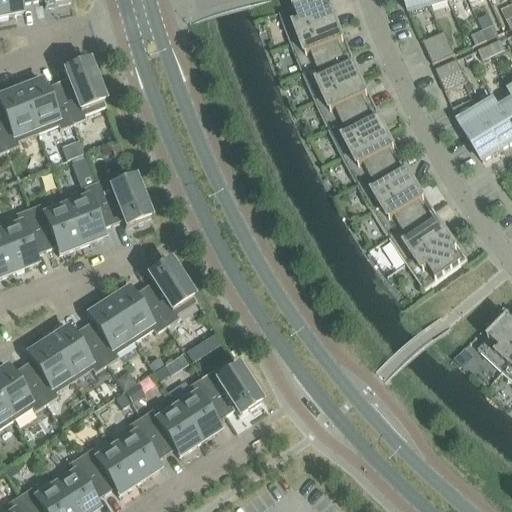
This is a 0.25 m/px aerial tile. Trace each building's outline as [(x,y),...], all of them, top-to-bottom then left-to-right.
[(0,0),(0,21),(14,19),(14,18),(22,16),(20,8),(32,6),(30,0),(0,0)] [(30,0),(32,6),(44,4),(45,11),(70,6),(68,0),(30,0)] [(328,0),(280,17),(291,48),(340,29),(329,0),(328,0)] [(430,10),(426,0),(404,0),(409,16),(430,10)] [(446,0),(426,0),(430,10),(448,5),(446,0)] [(291,48),(303,77),(351,57),(340,29),(291,48)] [(483,35),(487,44),(498,39),(494,30),(483,35)] [(472,40),(476,49),(487,44),(483,35),(472,40)] [(423,46),(428,57),(450,47),(445,36),(423,46)] [(501,45),(489,50),(494,59),(505,54),(501,45)] [(428,57),(433,68),(455,58),(450,47),(428,57)] [(478,55),(482,64),(494,59),(489,50),(478,55)] [(303,77),(315,105),(363,84),(351,57),(303,77)] [(435,74),(440,85),(462,75),(457,64),(435,74)] [(56,88),(73,129),(86,124),(84,120),(106,111),(88,66),(64,76),(67,83),(56,88)] [(462,75),(440,85),(445,96),(467,86),(462,75)] [(19,92),(37,138),(58,130),(59,134),(73,129),(56,88),(45,92),(42,84),(35,87),(34,87),(19,92)] [(315,105),(328,134),(375,111),(363,84),(315,105)] [(0,141),(6,156),(19,150),(17,146),(37,138),(19,92),(0,100),(0,141)] [(493,105),(511,135),(511,98),(510,95),(509,95),(511,100),(511,105),(499,113),(494,104),(493,105)] [(511,135),(493,105),(477,115),(501,154),(511,146),(511,135)] [(328,134),(342,162),(389,137),(375,111),(328,134)] [(501,154),(477,115),(459,126),(483,165),(501,154)] [(342,162),(357,189),(403,163),(389,137),(342,162)] [(357,189),(373,216),(418,189),(403,163),(357,189)] [(95,187),(112,229),(123,225),(126,232),(149,223),(132,178),(110,186),(109,182),(95,187)] [(64,205),(82,251),(97,245),(96,244),(104,241),(101,233),(112,229),(95,187),(82,192),(84,197),(64,205)] [(373,216),(389,242),(433,214),(418,189),(373,216)] [(42,208),(29,214),(45,255),(55,251),(59,260),(82,251),(64,205),(43,213),(42,208)] [(0,229),(0,239),(15,277),(30,271),(29,270),(37,267),(34,260),(45,255),(29,214),(15,219),(17,223),(0,229)] [(389,242),(406,268),(449,239),(433,214),(389,242)] [(0,282),(15,277),(0,239),(0,282)] [(449,239),(406,268),(425,295),(467,264),(449,239)] [(142,293),(167,331),(179,323),(176,319),(196,307),(169,266),(148,280),(153,287),(142,293)] [(107,305),(134,347),(152,335),(155,339),(167,331),(142,293),(132,300),(128,293),(121,297),(121,296),(107,305)] [(82,332),(106,370),(118,362),(116,358),(134,347),(107,305),(86,319),(91,326),(82,332)] [(511,319),(478,354),(502,376),(511,365),(511,319)] [(47,344),(74,386),(92,374),(94,378),(106,370),(82,332),(72,339),(68,332),(61,336),(60,336),(47,344)] [(31,365),(22,371),(46,409),(58,401),(55,397),(74,386),(47,344),(26,358),(31,365)] [(511,365),(502,376),(511,384),(511,365)] [(213,375),(201,383),(225,421),(235,414),(239,421),(261,407),(234,367),(215,379),(213,375)] [(0,404),(13,425),(32,413),(34,417),(46,409),(22,371),(11,378),(7,371),(0,375),(0,374),(0,404)] [(191,395),(173,406),(200,448),(213,439),(212,438),(219,434),(215,427),(225,421),(201,383),(189,391),(191,395)] [(0,433),(13,425),(0,404),(0,433)] [(152,414),(140,422),(164,460),(174,454),(179,461),(200,448),(173,406),(154,418),(152,414)] [(131,434),(112,445),(139,487),(153,478),(152,477),(159,473),(154,466),(164,460),(140,422),(128,430),(131,434)] [(92,454),(80,461),(104,499),(113,493),(118,500),(139,487),(112,445),(94,457),(92,454)] [(70,473),(52,485),(69,511),(98,511),(94,505),(104,499),(80,461),(68,469),(70,473)] [(31,493),(19,500),(26,511),(69,511),(52,485),(34,496),(31,493)] [(10,511),(9,511),(26,511),(19,500),(7,508),(10,511)]
